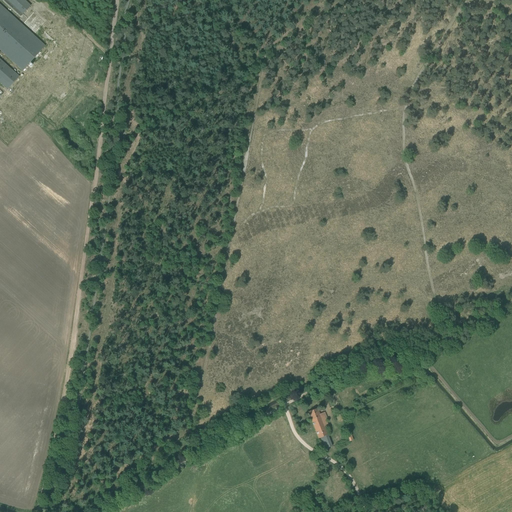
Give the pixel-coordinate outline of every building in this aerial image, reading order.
[(30,6),(25,1),(25,0),(24,0),(4,0),(5,0),(4,1),(21,16),(22,15),(27,9),(30,6)] [(0,82),(7,89),(19,76),(0,58),(0,50),(23,71),(46,45),(0,4),(0,82)] [(74,46),(82,37),(63,19),(55,28),(69,42),(74,46)] [(68,94),(70,92),(61,84),(59,86),(68,94)] [(324,426),(327,425),(328,425),(326,420),(328,420),(326,417),(325,412),(320,414),(317,408),(308,412),(311,420),(318,439),(323,450),(332,446),(324,426)] [(348,427),(342,430),(343,432),(345,431),(349,441),(353,440),(348,427)] [(334,499),(328,479),(317,483),(323,503),(334,499)]
